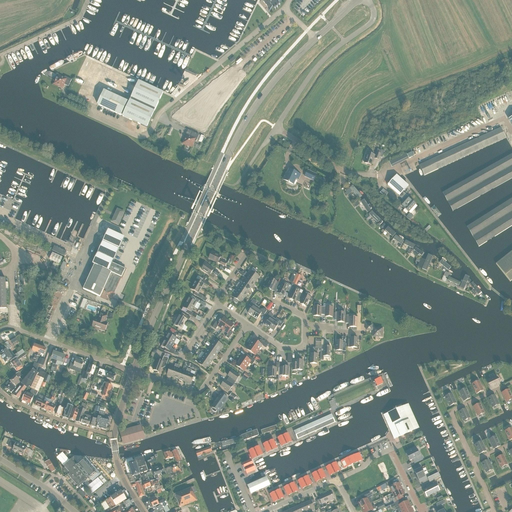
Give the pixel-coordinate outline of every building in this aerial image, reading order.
[(261,0),(268,7),(269,6),(271,8),(270,10),(269,11),(269,12),(270,10),(271,9),(272,7),(273,8),(275,7),(277,6),(278,4),(277,3),(279,2),(282,1),(282,0),(281,1),(279,2),(277,0),(261,0)] [(178,110),(175,117),(201,130),(205,122),(207,123),(210,115),(212,116),(216,108),(217,109),(221,102),(223,102),(226,95),(228,96),(232,88),(234,89),(237,81),(221,74),(218,81),(214,80),(211,87),(207,86),(203,93),(200,92),(196,99),(193,98),(189,105),(185,104),(182,111),(178,110)] [(64,79),(58,76),(56,81),(55,80),(53,84),(57,86),(57,85),(62,88),(64,84),(68,87),(71,80),(65,77),(64,79)] [(147,129),(155,112),(163,94),(138,83),(122,118),(147,129)] [(127,103),(104,92),(97,107),(121,118),(127,103)] [(505,138),(501,128),(419,165),(424,176),(505,138)] [(196,142),(199,135),(192,132),(190,137),(187,135),(184,140),(182,144),(186,146),(186,145),(191,147),(194,141),(196,142)] [(382,158),(384,152),(378,150),(375,158),(378,160),(379,157),(382,158)] [(371,165),(375,156),(367,153),(364,163),(371,165)] [(392,167),(409,159),(406,153),(389,162),(392,167)] [(511,166),(511,154),(442,193),(447,202),(511,166)] [(511,178),(511,166),(447,202),(452,211),(511,178)] [(298,180),(300,175),(289,169),(286,175),(286,174),(283,180),(293,184),(296,179),(298,180)] [(313,181),(316,175),(307,171),(304,176),(313,181)] [(408,186),(397,175),(390,183),(389,182),(387,184),(388,185),(387,185),(399,196),(398,196),(403,200),(399,204),(408,212),(415,205),(407,197),(407,196),(403,192),(408,186)] [(353,187),(350,190),(357,198),(360,196),(353,187)] [(511,211),(511,198),(467,227),(473,237),(511,211)] [(365,200),(361,202),(368,213),(371,211),(365,200)] [(118,225),(124,212),(117,209),(115,214),(114,216),(111,221),(118,225)] [(372,211),(368,215),(377,224),(381,220),(372,211)] [(511,225),(511,211),(473,237),(479,247),(511,225)] [(392,237),(395,234),(388,227),(385,231),(392,237)] [(94,265),(83,289),(100,297),(104,288),(106,289),(108,293),(109,292),(111,291),(113,292),(120,277),(121,277),(125,269),(115,264),(112,263),(113,260),(114,260),(119,249),(124,238),(108,231),(103,242),(93,264),(94,265)] [(404,241),(396,235),(393,239),(401,245),(404,241)] [(416,245),(405,239),(403,244),(413,250),(416,245)] [(64,257),(66,252),(54,247),(52,251),(64,257)] [(416,247),(414,251),(422,257),(425,253),(416,247)] [(511,264),(511,250),(495,264),(502,272),(511,264)] [(225,266),(226,263),(219,260),(221,257),(211,252),(208,259),(225,266)] [(54,254),(52,253),(49,260),(54,262),(52,266),(57,268),(62,257),(55,253),(54,254)] [(433,256),(428,254),(426,260),(422,269),(427,271),(433,256)] [(426,260),(421,258),(418,267),(422,269),(426,260)] [(453,269),(443,260),(440,263),(450,272),(453,269)] [(219,274),(205,264),(201,269),(209,275),(212,272),(217,277),(219,274)] [(511,277),(511,264),(502,272),(509,281),(511,277)] [(244,274),(255,282),(259,277),(251,272),(249,275),(246,272),(244,274)] [(255,282),(244,274),(242,273),(241,275),(243,276),(246,279),(244,282),(252,287),(255,282)] [(297,273),(293,282),(297,284),(301,274),(297,273)] [(466,275),(460,287),(463,289),(468,277),(466,275)] [(193,284),(202,289),(204,284),(208,287),(210,284),(205,281),(206,279),(203,277),(202,279),(198,277),(193,284)] [(460,284),(448,278),(447,282),(459,287),(460,284)] [(275,292),(279,283),(276,282),(270,279),(266,288),(272,291),(275,292)] [(472,280),(468,283),(468,285),(481,299),(485,295),(472,280)] [(289,292),(292,286),(283,281),(281,284),(279,283),(275,292),(274,294),(281,297),(283,296),(286,290),(289,292)] [(248,292),(252,287),(244,282),(242,285),(239,283),(237,285),(248,292)] [(199,294),(202,289),(193,284),(190,289),(195,292),(194,295),(201,299),(203,296),(199,294)] [(244,298),(248,292),(237,285),(236,287),(239,289),(237,292),(244,298)] [(298,302),(302,294),(299,293),(300,290),(292,286),(289,292),(291,293),(289,299),(295,301),(298,302)] [(237,292),(234,290),(232,292),(236,294),(233,298),(234,298),(233,300),(233,301),(236,303),(237,303),(238,301),(241,303),(244,298),(237,292)] [(302,294),(298,302),(300,303),(300,304),(306,307),(309,301),(311,302),(312,299),(310,298),(311,295),(306,293),(305,295),(304,294),(304,295),(302,294)] [(188,298),(186,303),(194,307),(197,302),(203,306),(205,303),(197,299),(195,298),(190,295),(188,298)] [(252,307),(248,313),(252,316),(257,309),(259,307),(255,305),(257,302),(253,299),(249,305),(252,307)] [(186,303),(183,308),(188,310),(186,313),(195,318),(197,316),(191,312),(194,307),(186,303)] [(323,315),(323,307),(320,307),(320,304),(315,303),(314,306),(313,316),(320,317),(320,315),(323,315)] [(323,307),(323,315),(325,315),(325,317),(332,317),(332,307),(332,305),(326,305),(326,307),(323,307)] [(257,309),(252,316),(257,320),(261,314),(263,316),(267,311),(264,309),(261,309),(260,311),(257,309)] [(344,313),(344,311),(340,309),(339,309),(338,312),(335,312),(335,320),(337,321),(337,322),(344,323),(344,313)] [(105,322),(107,316),(100,313),(98,320),(95,319),(92,327),(95,327),(94,329),(99,330),(99,329),(105,331),(107,323),(105,322)] [(269,328),(274,321),(272,319),(273,318),(273,315),(269,313),(266,317),(268,319),(264,325),(269,328)] [(183,317),(179,315),(173,325),(181,330),(187,320),(189,321),(190,318),(185,315),(183,317)] [(356,327),(357,317),(350,317),(350,315),(346,315),(346,324),(350,324),(349,327),(356,327)] [(222,330),(229,321),(223,318),(219,324),(216,322),(212,327),(215,330),(217,327),(222,330)] [(274,321),(269,328),(274,331),(278,326),(280,327),(284,322),(281,321),(279,321),(280,320),(276,318),(274,321)] [(229,321),(222,330),(227,334),(225,337),(229,339),(233,333),(229,331),(234,325),(229,321)] [(373,328),(372,328),(372,325),(366,324),(366,330),(372,330),(373,330),(373,337),(382,337),(382,328),(373,328)] [(165,338),(174,343),(176,338),(175,338),(177,335),(174,333),(173,336),(168,333),(165,338)] [(171,348),(174,343),(165,338),(161,346),(166,349),(164,351),(173,355),(175,351),(171,348)] [(357,348),(357,338),(351,338),(350,339),(348,339),(347,348),(357,348)] [(211,344),(219,351),(223,346),(214,339),(211,344)] [(250,344),(258,350),(262,345),(266,348),(268,345),(261,340),(259,343),(253,339),(250,344)] [(345,351),(346,343),(343,343),(343,341),(336,341),(336,351),(337,351),(337,352),(338,353),(339,353),(340,353),(341,353),(342,352),(342,351),(345,351)] [(211,344),(207,349),(216,355),(219,351),(211,344)] [(255,355),(258,350),(250,344),(246,349),(255,355)] [(12,348),(9,345),(6,348),(6,349),(0,352),(0,355),(2,357),(1,357),(3,360),(3,359),(5,363),(9,360),(11,362),(17,358),(24,353),(23,351),(22,345),(17,346),(18,353),(14,355),(10,349),(12,348)] [(38,353),(40,347),(34,345),(32,351),(38,353)] [(321,352),(320,361),(323,361),(324,357),(330,358),(330,357),(330,347),(324,347),(324,345),(321,345),(321,348),(321,352)] [(40,347),(38,353),(44,355),(46,349),(40,347)] [(321,352),(321,348),(313,348),(313,351),(315,351),(314,354),(311,354),(310,364),(317,364),(317,352),(321,352)] [(213,360),(216,355),(207,349),(204,353),(213,360)] [(56,364),(59,354),(54,352),(51,359),(54,360),(53,364),(56,364)] [(17,358),(11,362),(11,363),(17,372),(23,368),(18,360),(26,355),(24,353),(17,358)] [(210,364),(213,360),(204,353),(201,358),(210,364)] [(59,354),(56,364),(58,365),(58,364),(62,365),(63,362),(65,357),(65,356),(59,354)] [(242,355),(238,360),(247,366),(249,364),(252,365),(255,360),(248,355),(246,358),(242,355)] [(165,366),(168,358),(164,357),(162,362),(156,359),(154,363),(155,364),(153,370),(159,372),(162,364),(165,366)] [(206,370),(210,364),(201,358),(197,363),(206,370)] [(80,373),(84,363),(76,360),(74,364),(71,363),(68,369),(80,373)] [(238,360),(235,365),(240,369),(239,371),(242,373),(244,371),(247,366),(238,360)] [(302,370),(303,360),(293,360),(293,370),(302,370)] [(279,363),(276,362),(276,368),(269,367),(268,379),(274,380),(274,381),(278,381),(278,376),(279,368),(279,363)] [(282,363),(279,363),(279,368),(278,376),(281,376),(288,377),(289,367),(282,367),(282,363)] [(173,377),(177,365),(175,364),(174,368),(170,367),(167,375),(173,377)] [(93,375),(96,368),(90,365),(87,373),(84,372),(81,378),(87,381),(90,374),(93,375)] [(179,380),(183,371),(178,370),(180,366),(177,365),(173,377),(179,380)] [(108,372),(100,369),(98,375),(102,377),(102,375),(107,376),(106,378),(113,381),(115,375),(112,374),(112,373),(108,372)] [(185,382),(189,369),(187,369),(186,372),(183,371),(179,380),(185,382)] [(189,369),(185,382),(191,384),(194,375),(190,374),(191,370),(189,369)] [(31,389),(38,374),(33,370),(21,384),(18,388),(13,394),(18,399),(26,388),(27,389),(29,388),(31,389)] [(38,374),(31,389),(32,389),(29,394),(26,393),(22,400),(30,404),(33,399),(34,396),(36,396),(38,392),(46,374),(41,371),(38,374)] [(227,379),(234,384),(236,382),(239,376),(231,371),(228,376),(229,377),(227,379)] [(11,393),(22,381),(20,378),(22,375),(19,372),(16,375),(11,379),(11,382),(6,388),(11,393)] [(494,377),(487,381),(491,388),(498,385),(499,384),(498,380),(496,377),(494,377)] [(233,386),(234,384),(227,379),(226,382),(224,381),(221,386),(229,392),(233,386)] [(480,383),(479,383),(479,382),(475,383),(473,385),(473,386),(477,393),(483,390),(480,383)] [(104,390),(97,388),(97,390),(103,392),(102,396),(108,398),(110,392),(104,390)] [(467,391),(466,391),(466,389),(462,390),(460,392),(460,394),(464,401),(470,398),(467,391)] [(505,400),(506,401),(509,400),(511,398),(511,397),(508,390),(502,393),(505,400)] [(225,401),(227,398),(220,393),(219,396),(220,397),(218,399),(218,398),(211,407),(212,408),(212,409),(212,411),(214,412),(216,412),(217,411),(218,412),(224,403),(223,403),(225,400),(225,401)] [(452,395),(448,395),(445,397),(446,399),(449,406),(456,403),(452,396),(452,395)] [(499,404),(494,395),(488,398),(492,407),(495,406),(499,404)] [(41,408),(43,402),(40,401),(41,398),(39,397),(38,400),(35,406),(41,408)] [(47,411),(49,405),(50,404),(44,402),(43,402),(41,408),(41,409),(47,411)] [(49,405),(47,411),(52,413),(55,407),(51,405),(53,402),(51,402),(49,405)] [(89,426),(91,417),(84,414),(87,405),(82,403),(76,422),(89,426)] [(74,407),(67,404),(62,417),(68,419),(70,414),(71,415),(72,412),(73,409),(74,407)] [(477,414),(477,415),(481,415),(484,412),(483,411),(479,404),(473,407),(477,414)] [(394,439),(418,428),(408,405),(395,410),(384,415),(390,429),(392,434),(394,439)] [(61,416),(64,408),(59,406),(56,415),(61,416)] [(78,411),(73,409),(72,412),(71,415),(69,419),(75,421),(78,411)] [(462,419),(463,420),(466,420),(469,418),(469,416),(465,409),(459,412),(462,419)] [(104,416),(105,412),(99,411),(95,427),(96,428),(97,429),(98,428),(106,430),(107,426),(108,426),(109,420),(102,418),(103,415),(104,416)] [(335,423),(331,415),(327,417),(328,418),(299,431),(298,430),(294,431),(298,439),(301,437),(300,435),(330,422),(331,424),(335,423)] [(277,424),(260,430),(261,434),(279,429),(277,424)] [(123,445),(145,439),(145,438),(144,435),(141,425),(140,426),(139,426),(119,431),(120,432),(123,444),(123,445)] [(257,429),(241,434),(243,440),(259,435),(257,429)] [(283,436),(286,444),(291,442),(288,434),(283,436)] [(222,440),(224,446),(239,440),(238,435),(222,440)] [(282,446),(286,444),(283,436),(278,438),(282,446)] [(490,442),(493,449),(500,446),(496,439),(496,437),(492,438),(489,440),(490,442)] [(17,453),(21,446),(11,441),(9,447),(13,449),(12,450),(17,453)] [(268,443),(272,451),(277,449),(273,441),(268,443)] [(476,447),(479,454),(486,451),(482,444),(482,442),(478,443),(475,445),(476,447)] [(267,453),(272,451),(268,443),(264,445),(267,453)] [(21,446),(17,453),(23,455),(24,454),(28,456),(30,450),(26,448),(21,446)] [(211,447),(196,453),(197,456),(213,451),(211,447)] [(254,449),(257,457),(262,455),(259,447),(254,449)] [(420,455),(419,456),(415,447),(405,452),(408,458),(409,461),(414,459),(416,463),(422,459),(420,455)] [(253,459),(257,457),(254,449),(249,451),(253,459)] [(177,462),(181,460),(177,450),(172,452),(177,462)] [(362,460),(359,454),(360,453),(352,457),(351,456),(352,456),(352,455),(347,458),(348,458),(341,461),(344,468),(351,465),(351,464),(354,463),(363,460),(363,459),(362,460)] [(500,465),(500,467),(504,466),(507,464),(506,463),(503,455),(496,458),(500,466),(500,465)] [(145,463),(147,471),(152,469),(150,464),(156,461),(154,456),(149,458),(150,461),(145,463)] [(147,471),(145,463),(143,457),(133,460),(132,459),(126,461),(124,464),(128,475),(126,475),(130,483),(131,483),(132,487),(136,486),(139,497),(144,496),(140,482),(140,481),(140,474),(139,474),(147,471)] [(92,467),(89,464),(88,465),(83,459),(77,464),(72,458),(63,466),(65,468),(63,469),(68,475),(67,476),(70,478),(79,487),(82,484),(88,479),(89,480),(96,474),(91,468),(92,467)] [(245,469),(253,465),(251,460),(243,464),(245,469)] [(491,468),(488,460),(482,463),(485,470),(486,472),(489,471),(492,469),(491,468)] [(332,467),(335,473),(339,471),(335,463),(331,465),(332,467)] [(179,469),(177,465),(174,466),(174,465),(171,466),(171,467),(166,469),(169,477),(182,472),(182,471),(181,472),(180,469),(179,469)] [(253,465),(245,469),(247,474),(255,470),(253,465)] [(330,476),(335,473),(332,467),(331,465),(326,467),(330,476)] [(420,466),(413,469),(420,482),(426,479),(420,466)] [(166,475),(163,468),(152,472),(155,478),(158,477),(158,475),(161,474),(162,476),(166,475)] [(317,472),(321,480),(325,478),(321,470),(317,472)] [(316,482),(321,480),(317,472),(312,474),(313,476),(316,482)] [(303,479),(307,486),(311,484),(307,476),(303,479)] [(269,485),(266,478),(248,486),(251,494),(266,487),(269,485)] [(302,489),(307,486),(303,479),(298,481),(299,483),(302,489)] [(289,485),(293,493),(297,491),(293,483),(289,485)] [(399,483),(390,488),(392,492),(401,488),(399,483)] [(436,484),(423,490),(426,497),(439,490),(436,484)] [(288,496),(293,493),(289,485),(284,488),(288,496)] [(196,491),(194,486),(191,487),(175,494),(180,507),(197,500),(193,492),(196,491)] [(394,496),(391,497),(392,500),(394,503),(400,500),(398,497),(404,494),(401,488),(392,492),(394,496)] [(111,498),(100,505),(105,511),(107,510),(107,511),(106,511),(105,511),(107,511),(119,504),(118,504),(121,503),(126,511),(129,510),(135,506),(136,506),(130,497),(129,498),(124,491),(121,492),(120,490),(110,496),(110,497),(111,498)] [(275,492),(279,500),(283,498),(279,490),(275,492)] [(334,499),(331,491),(327,493),(326,492),(323,493),(324,494),(318,497),(320,499),(317,501),(320,509),(326,506),(325,503),(334,499)] [(274,503),(279,500),(275,492),(270,494),(274,503)] [(363,501),(358,503),(361,509),(364,507),(370,504),(373,503),(370,498),(372,497),(370,493),(361,497),(363,501)] [(155,506),(160,504),(164,502),(163,500),(160,501),(160,502),(158,503),(156,498),(153,499),(152,497),(148,498),(153,507),(152,508),(149,501),(143,504),(147,510),(147,511),(154,508),(155,509),(157,508),(155,506)] [(305,503),(309,511),(311,510),(312,511),(315,510),(311,500),(305,503)] [(165,511),(167,511),(170,511),(167,506),(168,506),(165,501),(161,504),(165,511)] [(408,501),(396,507),(397,509),(400,508),(401,511),(405,509),(410,506),(408,501)] [(308,511),(309,511),(305,503),(299,505),(301,511),(308,511)]
